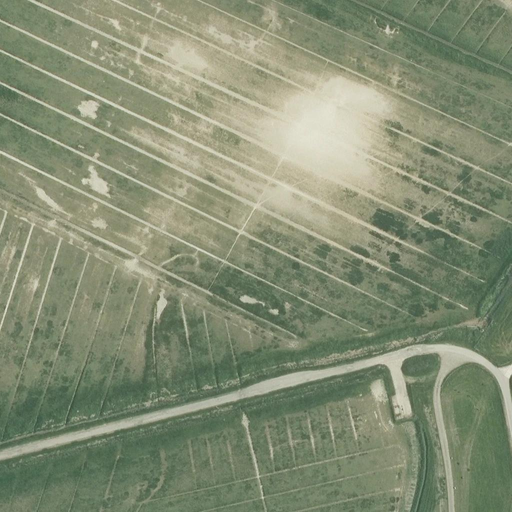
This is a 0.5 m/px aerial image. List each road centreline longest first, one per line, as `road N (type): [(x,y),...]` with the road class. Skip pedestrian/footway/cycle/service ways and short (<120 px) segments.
road 1 (track): [(511,424),(489,364),(431,348),(0,455)]
road 2 (track): [(453,511),(437,396),(454,349)]
